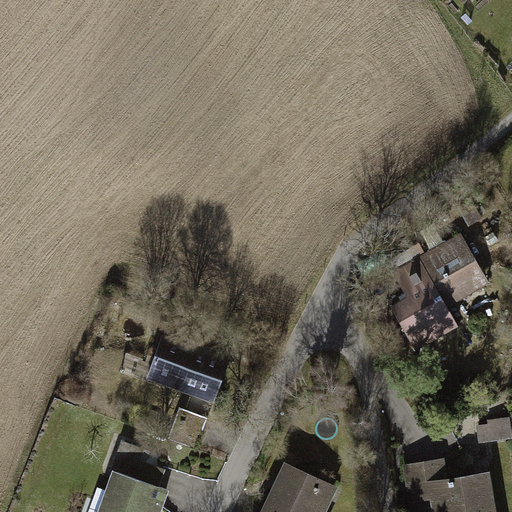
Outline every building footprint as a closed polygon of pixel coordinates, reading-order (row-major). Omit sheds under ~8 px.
[(463,243),(398,278),(412,305),(394,314),(416,355),(456,333),(447,316),(490,292),(463,243)] [(231,353),(164,327),(147,377),(214,401),(231,353)] [(206,415),(179,405),(167,437),(195,447),(206,415)] [(145,448),(122,437),(94,511),(159,511),(170,486),(161,483),(166,467),(142,458),(145,448)] [(444,453),(403,462),(409,497),(433,494),(435,511),(496,511),(489,467),(447,473),(444,453)] [(324,511),(338,484),(285,457),(258,511),(324,511)]
